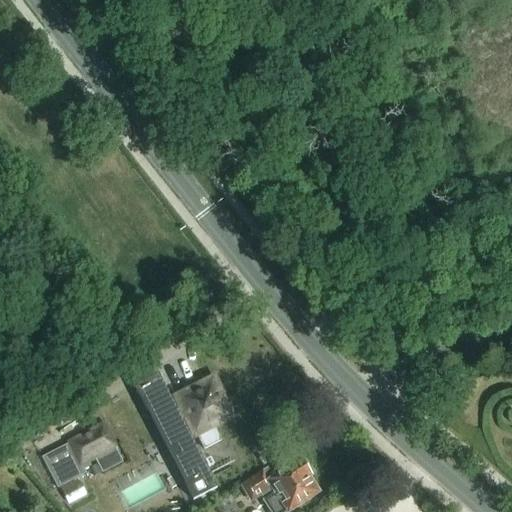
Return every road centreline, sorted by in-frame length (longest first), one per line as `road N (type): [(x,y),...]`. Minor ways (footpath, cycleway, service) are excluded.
road 1 (secondary): [(311,340),(41,0)]
road 2 (secondary): [(488,511),(311,340)]
road 3 (unclassified): [(311,340),(385,298),(511,258)]
